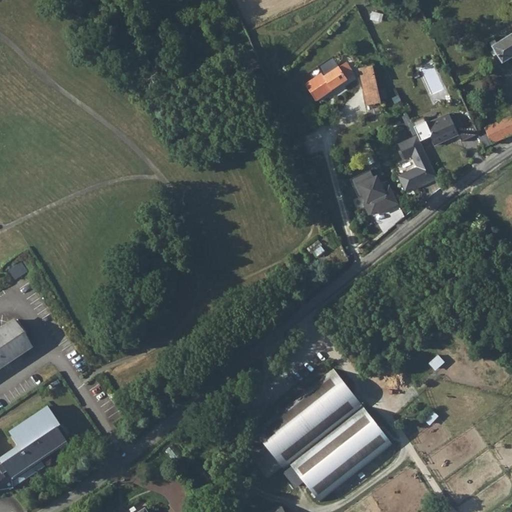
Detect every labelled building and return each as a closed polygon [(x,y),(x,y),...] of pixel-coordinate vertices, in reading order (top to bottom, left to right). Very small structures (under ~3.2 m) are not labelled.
[(490,44),(502,63),(503,64),(511,58),(511,24),(511,25),(511,27),(511,33),(496,43),(495,41),(490,44)] [(322,74),(306,85),(316,101),(355,75),(347,62),(324,78),(322,74)] [(373,66),(359,68),(367,106),(380,104),(373,66)] [(511,114),(511,113),(476,130),(485,149),(511,135),(511,114)] [(422,143),(431,138),(435,147),(444,142),(445,141),(450,138),(450,139),(459,135),(457,130),(462,127),(458,118),(452,120),(449,115),(427,125),(424,119),(413,124),(419,137),(422,143)] [(422,143),(419,137),(400,146),(408,161),(414,158),(419,168),(400,178),(408,193),(439,177),(422,143)] [(399,202),(390,184),(383,187),(377,175),(374,176),(371,168),(350,178),(359,196),(363,194),(367,202),(364,203),(369,213),(382,207),(384,210),(399,202)] [(344,249),(337,253),(343,266),(349,260),(344,249)] [(21,260),(8,268),(14,278),(27,269),(21,260)] [(0,475),(1,475),(0,473),(5,470),(10,477),(65,441),(53,423),(57,421),(47,406),(8,431),(17,446),(0,456),(0,365),(30,345),(13,320),(0,328),(0,475)] [(291,466),(297,474),(370,416),(334,370),(255,433),(258,435),(253,439),(249,455),(268,479),(282,467),(284,471),(291,466)] [(370,416),(297,474),(320,503),(392,445),(393,444),(370,416)] [(0,488),(11,487),(10,477),(5,470),(0,473),(1,475),(0,475),(0,488)]
